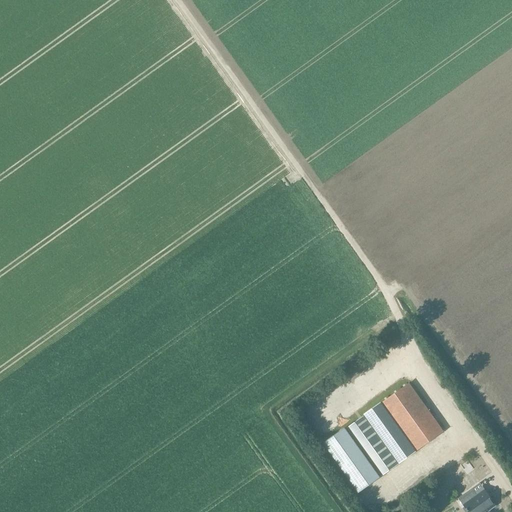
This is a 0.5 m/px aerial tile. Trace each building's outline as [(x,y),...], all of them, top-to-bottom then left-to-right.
[(414,452),(442,432),(408,384),(380,404),(414,452)] [(414,452),(380,404),(363,417),(397,464),(414,452)] [(345,430),(379,477),(397,464),(363,417),(345,430)] [(379,477),(345,430),(323,445),(357,492),(379,477)] [(383,508),(398,497),(390,487),(375,498),(383,508)] [(488,511),(496,506),(483,488),(468,499),(469,501),(463,505),(467,511),(483,511),(487,510),(488,511)]
